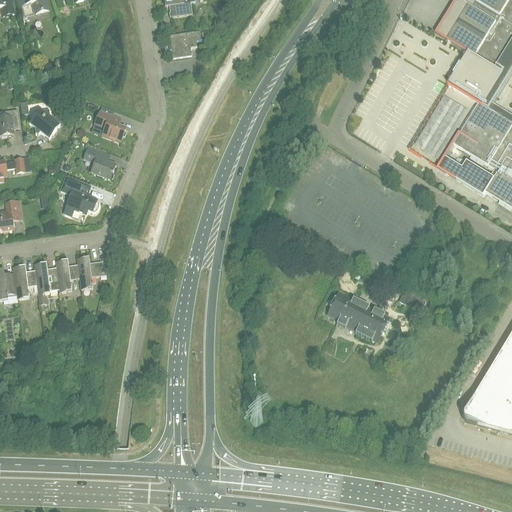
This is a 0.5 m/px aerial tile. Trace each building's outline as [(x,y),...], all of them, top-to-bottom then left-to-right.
[(10,0),(0,0),(0,13),(1,19),(14,15),(10,0)] [(18,0),(23,18),(48,12),(44,0),(18,0)] [(192,16),(191,4),(196,3),(195,0),(163,0),(165,8),(169,7),(170,14),(169,14),(169,15),(170,15),(171,18),(169,19),(170,19),(192,16)] [(462,79),(455,90),(450,87),(452,84),(451,83),(448,87),(479,105),(439,170),(457,181),(484,198),(486,195),(496,201),(506,207),(509,209),(511,210),(511,0),(457,0),(450,12),(451,13),(437,35),(468,54),(468,55),(465,60),(471,64),(465,75),(463,74),(461,76),(461,77),(462,79)] [(165,53),(171,52),(172,60),(191,58),(190,49),(197,49),(196,41),(200,40),(199,33),(163,38),(165,53)] [(380,142),(430,55),(407,41),(357,129),(380,142)] [(34,118),(29,126),(35,131),(34,132),(35,137),(39,136),(40,134),(49,141),(60,127),(50,119),(49,111),(41,112),(40,111),(39,112),(34,113),(34,118)] [(13,132),(20,131),(17,112),(5,113),(6,120),(0,120),(0,138),(13,136),(13,132)] [(122,122),(112,118),(99,113),(94,126),(105,130),(102,138),(120,145),(125,131),(119,128),(122,122)] [(116,167),(108,164),(111,158),(88,149),(83,161),(95,165),(91,174),(109,182),(116,167)] [(16,175),(24,174),(23,161),(15,162),(15,163),(5,165),(5,164),(0,164),(0,183),(4,183),(3,179),(7,178),(6,171),(16,170),(16,175)] [(68,193),(72,195),(64,216),(72,220),(74,213),(85,217),(87,213),(92,215),(94,215),(96,214),(97,212),(99,209),(99,207),(98,205),(96,203),(87,200),(92,189),(66,178),(60,193),(67,195),(68,193)] [(12,224),(22,222),(19,203),(6,205),(7,215),(0,215),(0,231),(3,233),(13,232),(12,224)] [(77,267),(79,281),(81,292),(93,290),(91,279),(100,278),(103,264),(89,265),(88,259),(77,261),(77,267)] [(59,292),(59,294),(71,293),(70,282),(79,281),(77,267),(68,268),(67,262),(55,264),(56,270),(59,292)] [(59,292),(56,270),(47,271),(46,265),(34,267),(35,273),(37,288),(40,307),(46,306),(45,296),(57,295),(56,292),(59,292)] [(37,288),(35,273),(25,274),(25,268),(13,270),(14,275),(16,289),(16,296),(17,301),(29,300),(27,289),(37,288)] [(0,302),(7,301),(7,299),(8,299),(8,298),(16,296),(16,289),(14,275),(4,277),(3,271),(0,271),(0,302)] [(404,293),(399,304),(420,315),(426,304),(404,293)] [(345,299),(338,296),(328,317),(338,322),(337,324),(336,325),(345,330),(345,328),(355,333),(355,335),(371,343),(372,342),(377,344),(389,320),(384,317),(385,316),(374,310),(373,312),(368,309),(369,308),(353,300),(352,301),(346,298),(345,299)] [(465,423),(466,424),(511,436),(511,334),(500,355),(463,416),(463,417),(463,418),(463,419),(463,420),(463,421),(464,422),(465,423)]
